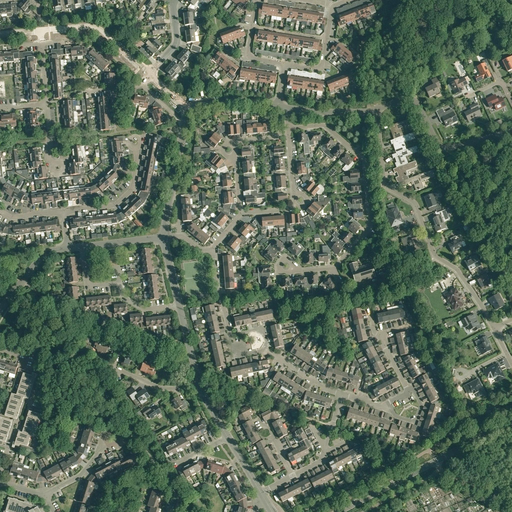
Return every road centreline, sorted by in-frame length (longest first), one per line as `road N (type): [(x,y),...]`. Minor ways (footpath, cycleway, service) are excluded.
road 1 (residential): [(494,328),(457,269),(435,255),(415,203),(384,184),(377,108)]
road 2 (residential): [(332,268),(370,224),(365,161),(321,124),(288,127)]
road 3 (residential): [(511,131),(444,148),(414,100),(377,108)]
road 4 (residential): [(0,475),(39,369),(0,349)]
road 5 (tertiary): [(162,237),(184,109)]
road 6 (tertiary): [(148,75),(98,29),(40,31)]
